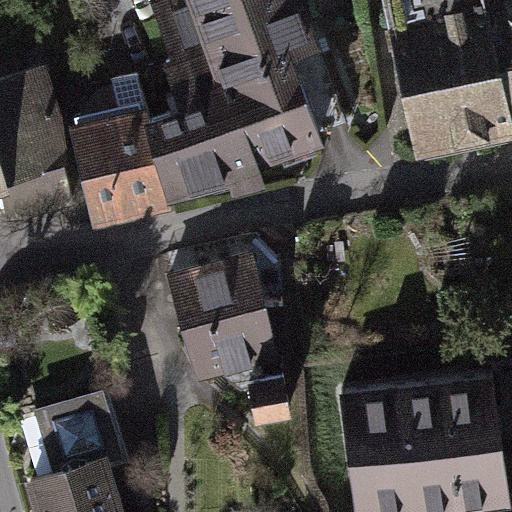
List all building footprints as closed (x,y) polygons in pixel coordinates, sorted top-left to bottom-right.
[(144,102),(75,115),(98,217),(165,198),(166,193),(326,133),(295,44),(321,34),(307,0),(154,0),(192,97),(147,111),(144,102)] [(511,0),(393,0),(423,138),(511,119),(511,0)] [(0,182),(2,182),(11,219),(77,201),(42,59),(0,67),(0,182)] [(257,245),(170,270),(201,379),(284,357),(257,245)] [(338,403),(355,511),(405,511),(511,495),(493,379),(338,403)] [(132,456),(106,381),(37,402),(53,461),(33,467),(44,511),(130,511),(117,463),(132,456)]
